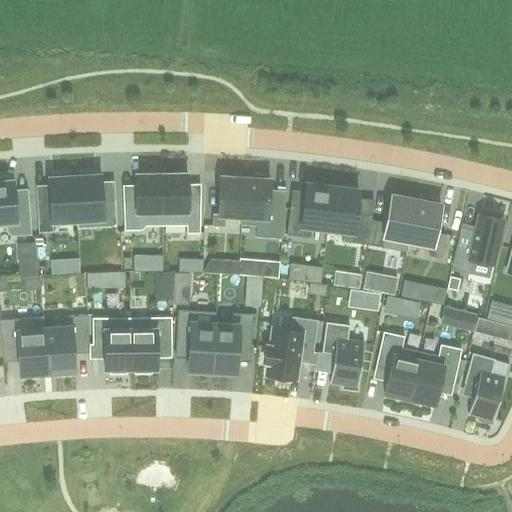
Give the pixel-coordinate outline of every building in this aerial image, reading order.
[(115,199),(102,200),(100,174),(96,174),(96,171),(80,172),(80,175),(74,176),(77,228),(116,226),(115,199)] [(49,194),(37,195),(38,232),(53,232),(52,226),(76,224),(76,228),(77,228),(74,176),(68,176),(68,173),(52,173),(52,177),(48,177),(49,194)] [(162,225),(161,173),(135,174),(135,201),(123,201),(124,230),(141,230),(145,225),(162,225)] [(187,200),(187,173),(161,173),(162,225),(186,225),(186,233),(199,233),(200,200),(187,200)] [(252,177),(243,177),(241,225),(256,225),(256,237),(281,238),(284,207),(268,206),(270,178),(266,178),(267,174),(253,173),(252,177)] [(240,225),(241,225),(243,177),(220,175),(218,214),(212,214),(211,226),(224,226),(225,216),(241,217),(240,225)] [(9,176),(0,176),(0,227),(6,227),(6,232),(11,236),(31,234),(29,205),(18,205),(14,202),(13,180),(10,180),(9,176)] [(332,186),(306,183),(303,207),(289,205),(286,234),(310,237),(311,228),(327,229),(332,186)] [(358,189),(332,186),(327,229),(343,231),(341,241),(367,244),(371,215),(355,213),(358,189)] [(408,240),(416,200),(392,196),(386,223),(375,220),(370,245),(382,247),(384,236),(408,240)] [(419,201),(416,200),(408,240),(407,245),(431,250),(429,256),(441,259),(446,234),(435,232),(440,205),(434,204),(435,199),(420,196),(419,201)] [(461,226),(451,269),(469,273),(472,259),(492,263),(502,219),(479,213),(475,229),(461,226)] [(36,263),(34,244),(18,245),(20,264),(36,263)] [(162,255),(152,255),(152,270),(162,270),(162,255)] [(68,259),(69,273),(79,272),(79,258),(68,259)] [(202,273),(203,260),(195,259),(194,272),(202,273)] [(202,273),(238,275),(239,260),(210,259),(202,273)] [(239,260),(238,274),(246,275),(263,276),(279,278),(279,264),(239,260)] [(155,272),(155,282),(172,281),(172,271),(155,272)] [(86,296),(84,272),(74,273),(76,297),(86,296)] [(86,287),(98,287),(98,272),(86,272),(86,287)] [(174,272),(173,282),(189,283),(190,273),(174,272)] [(359,288),(361,274),(351,273),(349,286),(359,288)] [(262,291),(263,276),(246,275),(245,290),(262,291)] [(451,277),(448,287),(457,289),(460,279),(451,277)] [(327,284),(320,283),(309,282),(308,292),(325,295),(327,284)] [(442,303),(445,288),(424,284),(421,299),(442,303)] [(377,310),(379,295),(367,293),(365,308),(377,310)] [(416,318),(419,303),(387,296),(384,311),(416,318)] [(490,317),(505,322),(509,306),(494,302),(490,317)] [(475,316),(444,308),(441,323),(471,330),(475,316)] [(215,312),(178,310),(176,342),(189,342),(188,369),(211,370),(215,312)] [(237,345),(250,346),(252,314),(233,313),(232,321),(214,320),(215,312),(211,370),(235,372),(237,345)] [(58,372),(59,376),(73,375),(72,371),(75,371),(73,351),(87,350),(87,352),(89,352),(87,315),(69,316),(70,325),(44,327),(43,316),(47,373),(56,373),(56,372),(58,372)] [(38,374),(47,373),(43,316),(42,316),(42,318),(0,321),(0,337),(3,361),(4,361),(4,360),(18,358),(19,375),(21,375),(22,379),(36,378),(35,374),(38,374)] [(291,378),(295,379),(299,350),(313,352),(317,320),(291,316),(289,329),(272,327),(270,345),(266,345),(264,362),(267,363),(266,375),(277,376),(276,380),(290,382),(291,378)] [(130,369),(130,317),(92,318),(92,344),(104,344),(104,370),(110,370),(110,371),(110,374),(112,374),(124,373),(124,374),(126,374),(126,371),(126,369),(130,369)] [(130,317),(130,369),(134,369),(134,371),(134,374),(137,374),(137,373),(148,373),(151,373),(151,371),(151,369),(156,369),(156,343),(171,343),(171,317),(130,317)] [(477,317),(473,331),(504,339),(508,325),(477,317)] [(326,322),(322,352),(333,353),(329,382),(343,384),(342,388),(356,391),(363,342),(346,339),(348,326),(326,322)] [(383,393),(409,399),(419,351),(401,347),(404,336),(383,332),(376,362),(389,365),(383,393)] [(419,351),(409,399),(434,404),(440,377),(454,380),(461,349),(440,344),(437,356),(419,351)] [(465,382),(476,385),(468,413),(479,416),(478,420),(491,424),(504,377),(490,373),(494,360),(472,354),(465,382)] [(376,418),(403,422),(406,405),(379,401),(376,418)]
